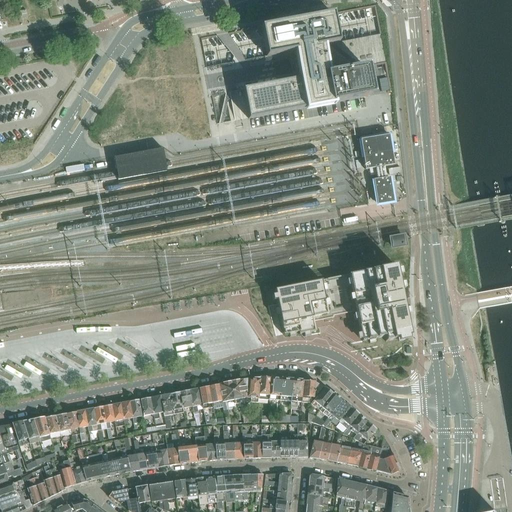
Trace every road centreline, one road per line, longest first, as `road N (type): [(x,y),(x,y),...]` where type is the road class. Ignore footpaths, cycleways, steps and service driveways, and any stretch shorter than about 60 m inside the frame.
road 1 (secondary): [(397,0),(441,389)]
road 2 (secondary): [(460,388),(433,226),(412,0)]
road 3 (unclassified): [(0,410),(259,358)]
road 4 (residential): [(91,489),(199,470),(299,465)]
road 5 (tertiary): [(0,177),(50,157),(128,38)]
road 6 (unclassified): [(304,352),(377,401),(443,406)]
road 7 (unclassified): [(441,389),(390,389),(330,354),(304,352)]
road 8 (residential): [(299,465),(441,491)]
road 9 (residential): [(0,48),(90,32),(128,38)]
